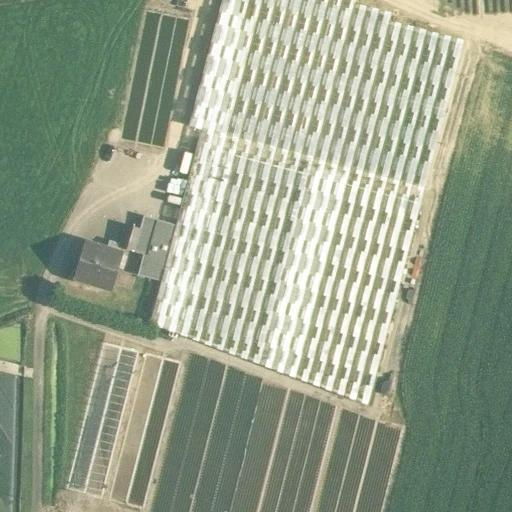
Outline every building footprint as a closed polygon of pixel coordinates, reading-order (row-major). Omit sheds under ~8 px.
[(308,0),(268,142),(313,155),(312,158),(201,128),(175,225),(161,281),(150,323),(368,405),(463,40),(389,21),(391,13),(353,3),(353,0),(308,0)] [(268,142),(308,0),(223,0),(192,122),(268,142)] [(156,219),(143,215),(140,228),(141,229),(134,251),(143,254),(147,255),(156,219)] [(175,225),(156,219),(147,255),(143,254),(138,274),(161,281),(175,225)] [(140,228),(125,224),(118,247),(134,251),(141,229),(140,228)] [(123,253),(84,241),(73,277),(111,290),(123,253)] [(102,491),(139,348),(105,340),(68,482),(102,491)] [(145,502),(182,360),(148,351),(111,493),(145,502)]
